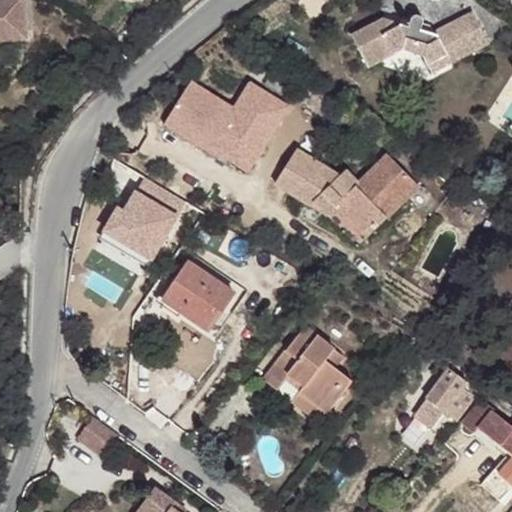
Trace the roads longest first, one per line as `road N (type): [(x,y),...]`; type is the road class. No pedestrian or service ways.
road 1 (residential): [(228,0),(144,69),(65,171),(50,241),(47,355)]
road 2 (residential): [(47,355),(253,511)]
road 3 (residential): [(47,355),(44,402),(3,511)]
